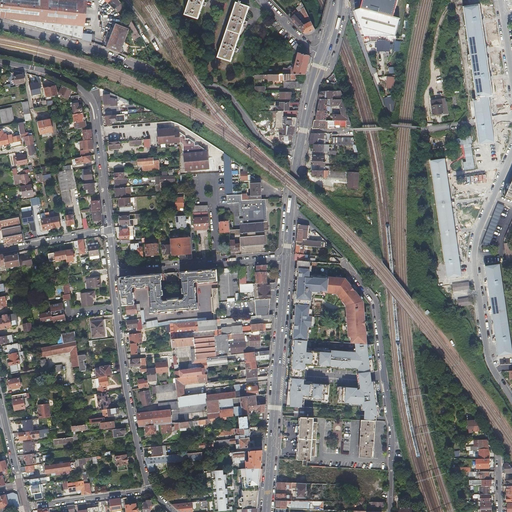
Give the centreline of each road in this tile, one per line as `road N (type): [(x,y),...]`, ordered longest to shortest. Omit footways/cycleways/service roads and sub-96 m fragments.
road 1 (unclassified): [(0,24),(95,51),(179,90),(218,89),(252,132),(297,160)]
road 2 (residential): [(511,399),(487,357),(473,253),(511,151)]
road 3 (secondary): [(266,511),(286,258)]
road 4 (residential): [(0,62),(69,81),(87,95),(107,230)]
road 5 (residential): [(112,271),(150,490)]
road 6 (residential): [(389,511),(391,422),(376,307)]
road 7 (residential): [(286,258),(112,271)]
road 8 (residential): [(25,506),(150,490)]
road 9 (residential): [(385,110),(345,2),(336,2)]
